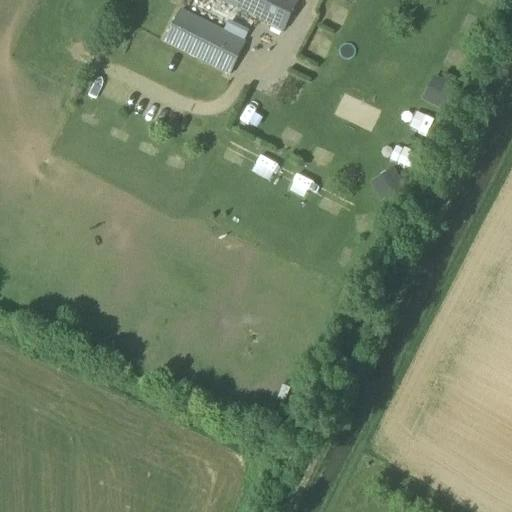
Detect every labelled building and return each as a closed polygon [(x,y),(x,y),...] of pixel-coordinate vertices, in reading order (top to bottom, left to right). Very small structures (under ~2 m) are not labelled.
[(284,32),(299,2),(295,0),(218,0),(258,19),(265,23),(284,32)] [(345,36),(355,18),(337,7),(327,26),(345,36)] [(183,11),(182,11),(164,44),(229,77),(244,46),(246,43),(244,42),(239,39),(244,29),(229,21),(224,31),(200,20),(183,11)] [(456,89),(433,77),(420,101),(443,113),(456,89)] [(306,161),(312,143),(290,135),(283,153),(306,161)] [(239,171),(253,177),(261,159),(246,153),(239,171)] [(406,192),(393,170),(370,183),(382,206),(406,192)]
